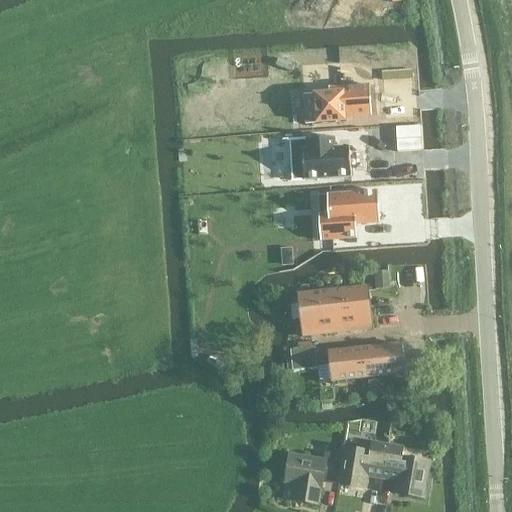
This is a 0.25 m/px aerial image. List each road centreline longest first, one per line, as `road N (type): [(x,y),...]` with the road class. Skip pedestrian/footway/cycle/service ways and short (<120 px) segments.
road 1 (residential): [(487,326),(472,69)]
road 2 (residential): [(497,511),(487,326)]
road 3 (residential): [(487,326),(319,345)]
